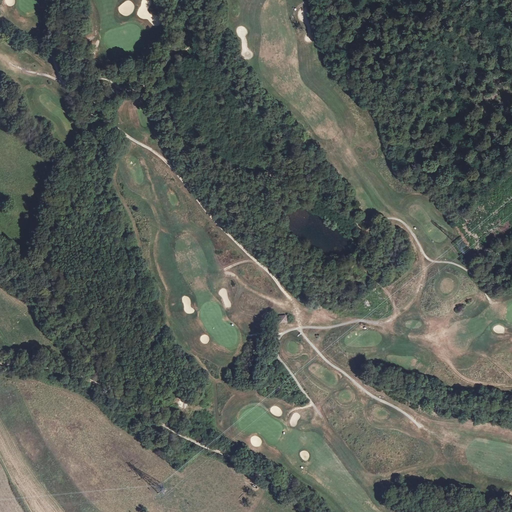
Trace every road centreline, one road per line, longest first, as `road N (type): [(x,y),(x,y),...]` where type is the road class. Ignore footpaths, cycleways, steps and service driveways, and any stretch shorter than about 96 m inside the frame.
road 1 (track): [(181,0),(188,40),(146,87),(99,85),(92,94),(30,267)]
road 2 (track): [(319,511),(303,493),(92,381)]
road 3 (track): [(30,267),(72,318),(92,381)]
